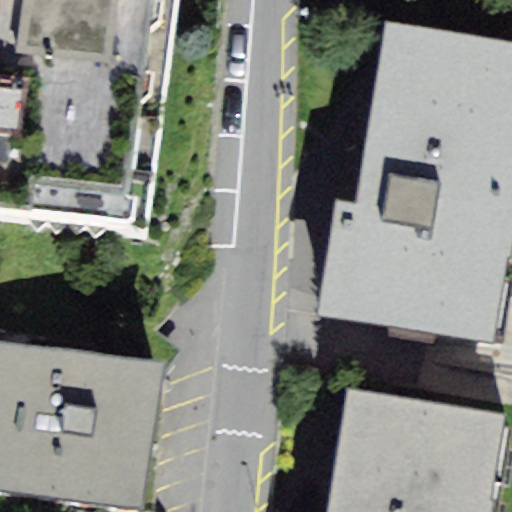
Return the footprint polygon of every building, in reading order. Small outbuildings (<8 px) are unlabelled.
[(0,0),(0,223),(144,246),(177,0),(0,0)] [(498,347),(511,253),(511,65),(381,46),(338,323),(498,347)] [(511,309),(502,373),(511,374),(511,309)] [(0,351),(0,495),(117,511),(134,511),(154,373),(0,351)] [(491,511),(503,436),(344,411),(328,511),(491,511)]
